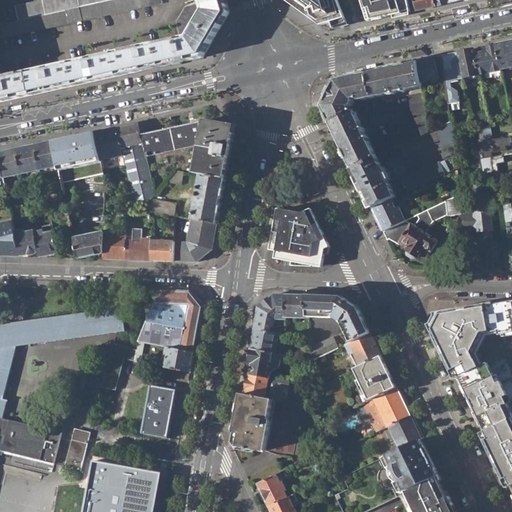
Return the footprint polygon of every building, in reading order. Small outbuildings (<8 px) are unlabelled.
[(226,0),(202,0),(203,2),(185,7),(177,21),(181,38),(177,39),(176,37),(131,47),(131,49),(114,52),(114,51),(13,73),(13,74),(1,76),(0,72),(0,39),(162,4),(161,0),(114,0),(20,21),(0,25),(0,101),(205,57),(231,13),(226,0)] [(45,0),(17,7),(20,21),(114,0),(45,0)] [(284,0),(320,26),(326,30),(346,26),(336,0),(284,0)] [(370,21),(364,0),(360,0),(367,21),(370,21)] [(406,0),(364,0),(370,21),(384,18),(409,10),(406,0)] [(413,0),(416,11),(446,4),(444,0),(413,0)] [(511,40),(496,44),(502,70),(511,67),(511,40)] [(496,44),(473,49),(479,76),(502,70),(496,44)] [(473,49),(459,52),(465,78),(479,76),(473,49)] [(459,52),(443,56),(446,78),(450,104),(461,102),(459,93),(460,90),(455,86),(455,82),(465,78),(459,52)] [(443,56),(418,60),(421,83),(446,78),(443,56)] [(323,104),(353,168),(377,157),(356,112),(353,110),(352,111),(350,107),(353,106),(354,102),(354,100),(357,98),(362,101),(422,88),(421,83),(418,60),(336,79),(323,104)] [(376,141),(382,155),(429,133),(423,93),(409,95),(413,124),(376,141)] [(480,115),(482,126),(490,125),(488,114),(480,115)] [(440,127),(443,158),(457,154),(452,121),(440,127)] [(209,124),(144,137),(157,197),(168,185),(180,172),(185,173),(204,177),(227,181),(237,130),(209,124)] [(126,162),(135,203),(153,201),(157,197),(144,137),(141,125),(119,129),(126,162)] [(97,134),(104,166),(126,162),(119,129),(97,134)] [(64,184),(106,175),(104,166),(97,134),(55,143),(60,166),(64,184)] [(483,175),(499,172),(498,164),(505,163),(504,156),(511,154),(511,135),(477,143),(483,175)] [(42,170),(60,166),(55,143),(36,146),(42,170)] [(18,150),(23,174),(42,170),(36,146),(18,150)] [(0,153),(0,155),(5,177),(23,174),(18,150),(0,153)] [(353,168),(372,209),(392,200),(396,198),(386,179),(390,177),(387,170),(383,172),(377,157),(353,168)] [(402,180),(407,193),(444,175),(438,162),(402,180)] [(182,188),(185,173),(180,172),(168,185),(182,188)] [(227,181),(204,177),(195,221),(219,225),(227,181)] [(462,194),(446,201),(448,216),(463,214),(464,214),(463,209),(462,194)] [(476,197),(477,207),(478,212),(464,214),(463,214),(465,232),(477,230),(477,232),(478,232),(479,239),(480,239),(480,242),(483,244),(488,243),(491,242),(491,237),(492,237),(491,231),(493,230),(492,221),(491,213),(489,196),(476,197)] [(382,232),(405,221),(405,220),(399,208),(396,210),(392,200),(372,209),(382,232)] [(178,205),(153,201),(153,212),(176,217),(178,205)] [(427,210),(433,223),(448,216),(446,201),(427,210)] [(276,209),(270,250),(278,251),(277,260),(292,262),(291,266),(322,267),(326,248),(330,246),(312,210),(304,213),(276,209)] [(411,223),(400,240),(409,246),(407,250),(408,251),(407,253),(408,256),(413,258),(416,258),(417,256),(418,257),(425,247),(432,251),(438,241),(426,234),(429,228),(413,219),(411,223)] [(183,262),(200,263),(214,251),(219,225),(195,221),(193,220),(190,242),(184,242),(183,262)] [(405,220),(405,221),(382,232),(386,240),(388,239),(398,245),(401,241),(400,240),(411,223),(406,220),(405,220)] [(36,254),(40,252),(36,233),(36,232),(26,234),(25,230),(16,232),(21,256),(29,254),(31,255),(36,254)] [(127,260),(152,261),(152,238),(152,236),(144,236),(145,230),(136,230),(136,236),(128,236),(127,260)] [(40,252),(41,257),(48,255),(55,255),(60,253),(55,232),(45,234),(45,231),(36,233),(40,252)] [(0,255),(21,257),(21,256),(16,232),(0,235),(0,255)] [(80,259),(105,254),(105,235),(105,233),(99,235),(76,240),(80,259)] [(104,260),(127,260),(128,236),(105,235),(105,254),(104,260)] [(152,261),(175,262),(175,242),(168,242),(166,240),(166,238),(152,238),(152,261)] [(169,347),(196,352),(205,307),(190,291),(162,290),(140,341),(169,347)] [(259,306),(254,330),(269,333),(271,326),(274,327),(276,318),(286,319),(286,317),(287,295),(274,294),(259,306)] [(308,296),(287,295),(286,317),(292,318),(309,318),(308,296)] [(342,297),(308,296),(309,318),(337,319),(342,323),(352,343),(371,333),(360,309),(342,297)] [(511,407),(507,398),(510,397),(504,383),(501,385),(491,364),(480,369),(473,354),(482,333),(498,330),(499,336),(511,333),(511,301),(494,305),(493,302),(435,312),(435,315),(431,325),(429,325),(450,372),(456,369),(470,399),(468,400),(469,404),(472,403),(475,410),(473,411),(474,414),(476,413),(490,440),(485,443),(504,482),(509,480),(511,486),(511,407)] [(126,331),(123,306),(0,323),(0,348),(19,346),(126,331)] [(254,330),(251,349),(274,353),(278,334),(269,333),(254,330)] [(382,356),(371,333),(352,343),(346,345),(351,355),(355,353),(360,366),(382,356)] [(311,347),(312,362),(339,349),(334,336),(311,347)] [(139,349),(114,343),(102,387),(116,391),(126,360),(137,361),(139,349)] [(0,416),(6,418),(11,400),(6,399),(19,346),(0,348),(0,416)] [(196,352),(169,347),(165,366),(193,371),(196,352)] [(251,349),(246,374),(268,378),(270,378),(274,353),(251,349)] [(354,369),(369,402),(375,399),(397,388),(382,356),(360,366),(354,369)] [(242,394),(268,398),(278,400),(280,387),(288,388),(289,381),(270,378),(268,378),(246,374),(242,394)] [(143,433),(169,437),(177,389),(152,385),(143,433)] [(411,416),(397,388),(375,399),(379,407),(367,413),(369,417),(376,433),(390,426),(411,416)] [(278,400),(268,398),(242,394),(235,432),(241,433),(239,445),(247,446),(246,448),(252,449),(253,448),(292,458),(302,404),(278,400)] [(369,402),(363,405),(367,413),(379,407),(375,399),(369,402)] [(0,455),(3,456),(5,452),(13,420),(6,418),(0,416),(0,455)] [(422,440),(411,416),(390,426),(400,450),(404,448),(422,440)] [(56,465),(64,432),(13,420),(5,452),(56,465)] [(67,469),(82,473),(93,433),(78,429),(77,435),(67,469)] [(400,450),(389,455),(408,492),(414,489),(431,481),(427,473),(437,469),(433,462),(430,464),(426,456),(429,455),(422,440),(404,448),(400,450)] [(389,455),(385,457),(403,495),(408,492),(389,455)] [(156,511),(164,471),(100,459),(89,511),(156,511)] [(437,469),(427,473),(431,481),(440,477),(437,469)] [(258,485),(269,507),(288,497),(277,476),(258,485)] [(414,489),(408,492),(417,511),(426,511),(432,510),(452,500),(450,497),(448,498),(440,481),(442,480),(440,477),(431,481),(414,489)] [(440,481),(448,498),(450,497),(442,480),(440,481)] [(269,507),(270,511),(294,511),(291,504),(297,502),(294,496),(288,497),(269,507)] [(457,511),(452,500),(432,510),(426,511),(457,511)]
